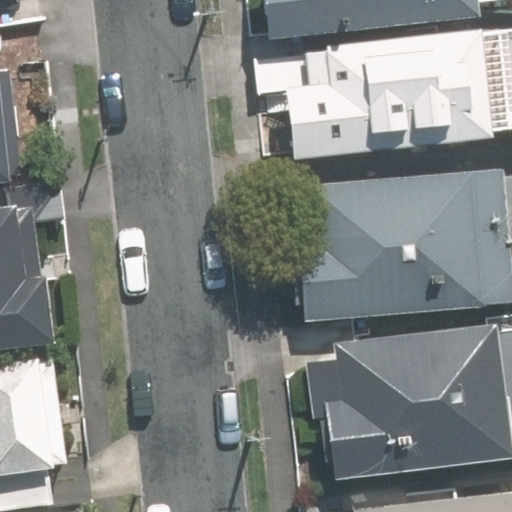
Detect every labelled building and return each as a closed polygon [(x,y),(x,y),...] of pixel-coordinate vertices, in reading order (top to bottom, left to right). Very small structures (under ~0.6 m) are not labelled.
[(271,0),(275,35),(486,12),(484,0),(271,0)] [(282,83),(291,158),(501,136),(489,23),(327,40),(331,78),(282,83)] [(0,180),(11,179),(0,92),(0,180)] [(296,243),(304,318),(511,295),(511,268),(501,165),(314,185),(320,240),(296,243)] [(32,274),(23,199),(0,201),(0,341),(56,335),(48,272),(32,274)] [(333,414),(341,473),(511,449),(511,316),(335,341),(336,350),(308,354),(317,416),(333,414)] [(0,508),(60,501),(40,355),(0,359),(0,508)] [(511,511),(511,488),(356,510),(356,511),(511,511)]
